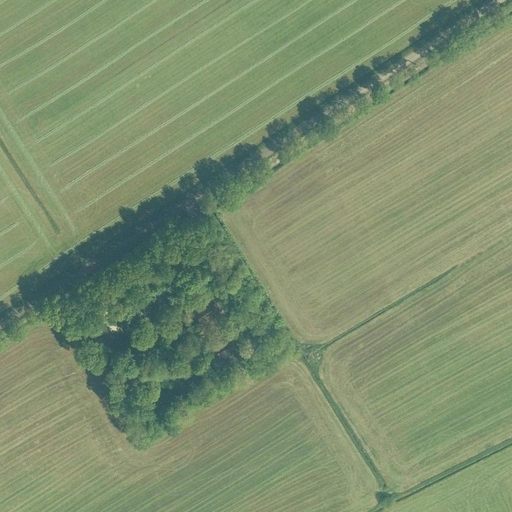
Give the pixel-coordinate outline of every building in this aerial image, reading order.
[(223,303),(214,288),(186,305),(193,317),(182,324),(188,335),(201,327),(200,326),(225,311),(221,304),(223,303)] [(123,291),(116,296),(120,302),(127,297),(123,291)] [(245,319),(257,311),(246,296),(234,304),(245,319)] [(110,326),(93,336),(99,347),(116,338),(110,326)] [(205,342),(214,336),(211,331),(202,337),(205,342)] [(231,346),(219,353),(226,366),(238,359),(231,346)]
